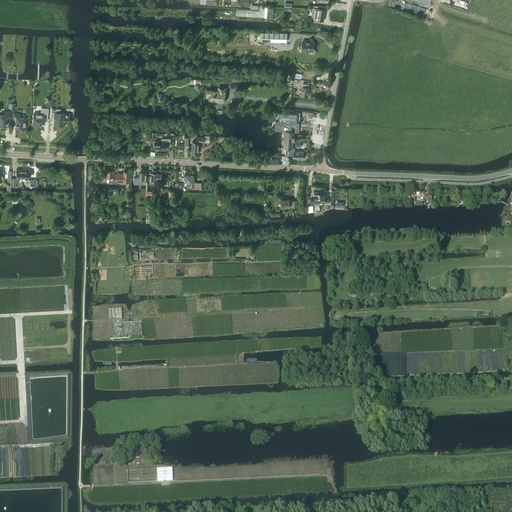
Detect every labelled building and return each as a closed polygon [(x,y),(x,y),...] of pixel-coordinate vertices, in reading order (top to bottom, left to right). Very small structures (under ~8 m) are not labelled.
[(326,10),(318,9),(319,6),(314,6),(311,19),(324,21),(326,10)] [(262,33),(261,41),(286,42),(287,34),(262,33)] [(302,51),(309,51),(314,52),(314,41),(307,41),(307,42),(302,42),(302,51)] [(303,83),(302,87),(301,96),(308,97),(310,88),(309,88),(309,85),(303,83)] [(209,100),(224,102),(225,88),(219,87),(219,91),(207,90),(207,95),(210,95),(209,100)] [(33,126),(39,126),(39,124),(40,124),(40,123),(44,123),(44,120),(48,120),(48,108),(41,108),(41,114),(34,113),(33,126)] [(51,108),(51,118),(55,118),(54,125),(63,125),(63,123),(65,123),(68,123),(69,114),(64,114),(64,113),(60,113),(60,109),(51,108)] [(0,114),(0,127),(1,127),(2,126),(5,126),(6,119),(9,119),(10,111),(4,111),(4,115),(0,114)] [(284,148),(286,148),(292,148),(293,148),(293,141),(294,141),(295,137),(294,137),(295,132),(299,132),(299,131),(299,125),(300,112),(295,112),(294,113),(276,112),(275,130),(286,130),(286,136),(285,136),(284,148)] [(25,129),(25,124),(26,118),(19,117),(19,113),(13,113),(13,121),(16,121),(16,128),(19,128),(20,129),(21,130),(22,130),(23,130),(24,129),(25,129)] [(204,142),(209,142),(210,136),(205,136),(205,137),(197,137),(196,142),(192,142),(192,149),(193,149),(192,154),(198,154),(199,146),(200,146),(200,142),(204,142)] [(170,145),(171,139),(162,138),(161,142),(155,142),(155,146),(155,147),(155,149),(167,149),(167,145),(170,145)] [(292,150),(292,148),(286,148),(285,155),(289,155),(289,154),(293,155),(293,158),(304,159),(304,152),(294,151),(294,150),(292,150)] [(22,178),(23,170),(16,169),(16,179),(11,179),(11,186),(15,187),(16,182),(18,182),(19,178),(22,178)] [(110,181),(111,181),(111,183),(115,184),(115,178),(113,178),(113,174),(113,171),(107,170),(107,176),(107,178),(110,178),(110,181)] [(116,173),(116,181),(129,182),(130,171),(124,171),(124,174),(116,173)] [(146,185),(146,183),(147,172),(140,172),(140,178),(134,177),(134,184),(146,185)] [(154,181),(157,181),(157,179),(161,179),(161,174),(157,174),(157,173),(156,173),(154,173),(152,173),(151,176),(150,176),(150,181),(150,184),(153,184),(154,181)] [(320,205),(320,203),(320,195),(314,195),(314,199),(311,199),(311,203),(314,203),(314,205),(320,205)] [(290,199),(281,199),(278,199),(278,208),(281,208),(281,207),(290,207),(290,206),(292,206),(292,208),(296,208),(296,201),(292,201),(290,201),(290,199)] [(110,339),(123,339),(122,323),(122,309),(109,310),(110,339)] [(124,323),(122,323),(123,339),(143,337),(142,322),(129,323),(129,320),(124,320),(124,323)] [(128,483),(158,481),(173,480),(172,467),(157,468),(127,470),(128,483)]
